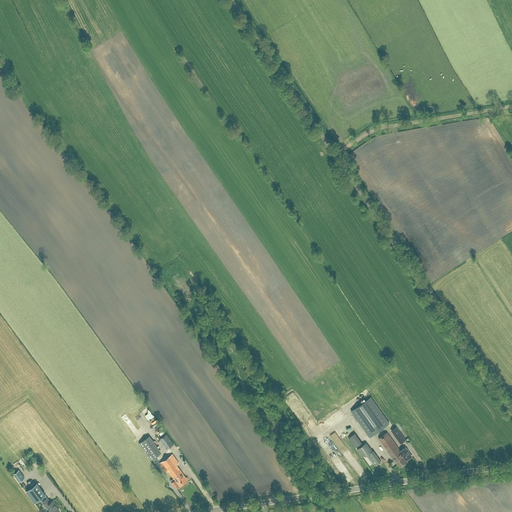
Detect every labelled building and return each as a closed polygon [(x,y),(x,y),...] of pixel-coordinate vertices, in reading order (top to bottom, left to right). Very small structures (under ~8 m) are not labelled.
[(371,397),(351,411),(370,437),(389,423),(371,397)] [(312,437),(345,419),(341,413),(309,430),(312,437)] [(400,443),(406,439),(396,426),(391,430),(400,443)] [(400,450),(400,449),(387,432),(378,438),(395,461),(396,461),(400,466),(407,461),(406,460),(411,456),(410,454),(410,453),(405,446),(400,450)] [(166,448),(173,443),(166,434),(159,438),(166,448)] [(355,434),(348,438),(355,448),(361,444),(355,434)] [(159,453),(147,437),(139,443),(151,459),(159,453)] [(362,457),(370,451),(365,443),(357,449),(362,457)] [(374,465),(381,461),(373,450),(367,454),(374,465)] [(185,478),(176,464),(178,463),(172,453),(159,462),(166,472),(168,470),(173,478),(170,480),(171,482),(176,488),(189,479),(187,476),(185,478)] [(13,474),(19,482),(24,477),(19,469),(13,474)] [(36,483),(26,491),(34,502),(40,498),(45,505),(46,505),(50,510),(47,511),(55,511),(59,510),(55,504),(56,503),(53,500),(50,502),(45,494),(36,483)]
